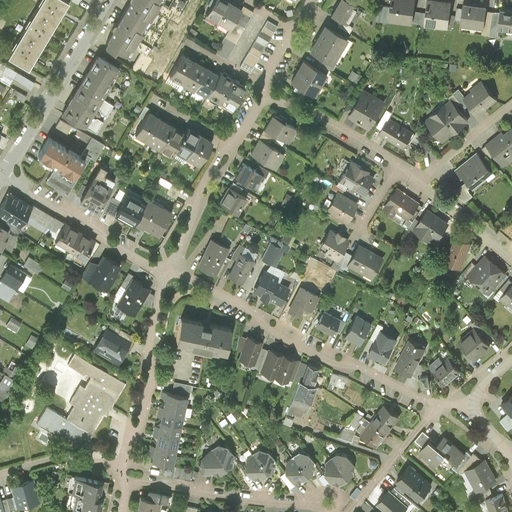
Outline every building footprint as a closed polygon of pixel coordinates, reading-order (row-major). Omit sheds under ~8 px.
[(68,0),(67,0),(41,0),(35,11),(55,22),(68,0)] [(130,0),(124,11),(145,24),(148,26),(150,22),(150,19),(155,11),(160,2),(161,0),(130,0)] [(188,2),(184,0),(174,0),(170,8),(160,2),(155,11),(170,20),(179,17),(188,2)] [(228,1),(226,0),(211,0),(204,13),(217,21),(228,1)] [(357,6),(345,0),(340,0),(332,15),(341,20),(347,23),(357,6)] [(414,0),(392,0),(392,7),(390,19),(412,22),(414,11),(414,0)] [(451,1),(443,0),(428,0),(427,13),(426,24),(448,27),(450,14),(451,1)] [(241,8),(228,1),(217,21),(229,28),(236,16),(241,8)] [(486,6),(463,3),(462,8),(461,22),(460,25),(483,28),(484,24),(485,12),(486,6)] [(390,19),(392,7),(380,5),(377,21),(390,23),(390,19)] [(242,6),(241,8),(236,16),(247,22),(253,12),(242,6)] [(511,10),(500,9),(500,12),(498,29),(511,30),(511,10)] [(55,22),(35,11),(22,32),(42,44),(55,22)] [(148,26),(145,24),(124,11),(115,24),(113,24),(112,27),(112,29),(107,37),(107,41),(105,44),(106,47),(113,51),(115,48),(124,53),(127,53),(130,49),(130,48),(132,48),(137,41),(138,38),(142,32),(144,32),(148,26)] [(418,27),(420,12),(414,11),(412,22),(412,26),(418,27)] [(426,24),(427,13),(420,12),(418,27),(425,27),(426,24)] [(490,35),(493,13),(485,12),(484,24),(483,28),(483,34),(490,35)] [(500,12),(493,13),(490,35),(497,35),(498,29),(500,12)] [(277,26),(267,20),(241,63),(251,69),(277,26)] [(347,23),(341,20),(337,26),(349,32),(352,26),(347,23)] [(347,38),(324,25),(310,49),(325,58),(333,62),(347,38)] [(191,27),(187,32),(194,36),(197,31),(191,27)] [(42,44),(22,32),(9,54),(29,66),(42,44)] [(235,43),(224,37),(216,50),(215,52),(226,58),(235,43)] [(138,38),(137,41),(132,48),(130,48),(130,49),(127,53),(124,53),(128,55),(129,55),(131,54),(132,51),(135,50),(142,54),(135,66),(137,69),(140,71),(143,69),(151,54),(150,49),(141,43),(143,41),(138,38)] [(213,41),(210,46),(216,49),(219,44),(213,41)] [(96,54),(78,83),(102,97),(120,68),(96,54)] [(183,56),(170,78),(181,85),(194,62),(183,56)] [(333,62),(325,58),(321,64),(329,68),(332,70),(336,64),(333,62)] [(311,65),(303,60),(297,70),(320,84),(327,74),(325,73),(311,65)] [(321,64),(315,60),(311,65),(325,73),(329,68),(321,64)] [(194,62),(181,85),(193,91),(194,90),(206,69),(194,62)] [(34,82),(5,65),(1,71),(30,88),(34,82)] [(206,69),(194,90),(206,97),(207,94),(218,76),(206,69)] [(320,84),(297,70),(290,81),(302,88),(314,95),(320,84)] [(358,75),(352,71),(349,77),(355,81),(358,75)] [(218,76),(207,94),(220,101),(233,80),(220,72),(218,76)] [(355,81),(354,82),(358,85),(363,75),(359,73),(358,75),(355,81)] [(233,80),(220,101),(232,108),(244,87),(233,80)] [(496,99),(482,81),(471,89),(473,91),(465,97),(464,98),(469,104),(477,114),(496,99)] [(102,97),(78,83),(62,111),(86,125),(92,115),(95,108),(102,97)] [(314,95),(302,88),(299,92),(311,100),(314,95)] [(384,101),(363,89),(355,102),(348,115),(369,127),(384,101)] [(26,95),(16,90),(13,96),(23,101),(26,95)] [(469,104),(464,98),(465,97),(459,90),(454,94),(461,103),(465,107),(469,104)] [(461,103),(454,94),(449,98),(451,100),(456,107),(461,103)] [(102,97),(95,108),(107,115),(113,104),(102,97)] [(343,112),(348,115),(355,102),(351,99),(343,112)] [(456,107),(451,100),(426,119),(443,140),(468,121),(456,107)] [(138,117),(144,121),(150,111),(151,109),(144,105),(138,117)] [(377,126),(382,128),(388,118),(391,112),(387,110),(377,126)] [(144,121),(137,134),(148,140),(161,118),(150,111),(144,121)] [(92,115),(86,125),(96,131),(102,121),(92,115)] [(296,131),(272,116),(265,128),(285,139),(290,142),(296,131)] [(161,118),(148,140),(160,147),(173,124),(161,118)] [(412,132),(388,118),(382,128),(379,133),(403,147),(407,142),(412,132)] [(71,126),(59,119),(55,126),(67,133),(71,126)] [(173,124),(160,147),(171,154),(174,149),(185,131),(173,124)] [(511,127),(503,135),(502,133),(490,143),(491,145),(496,151),(494,153),(503,165),(511,157),(511,127)] [(185,131),(174,149),(187,157),(199,135),(187,128),(185,131)] [(285,139),(265,128),(262,134),(277,143),(281,145),(285,139)] [(412,132),(407,142),(416,147),(419,141),(419,133),(414,130),(412,132)] [(277,143),(262,134),(258,140),(273,148),(277,143)] [(39,153),(56,164),(78,177),(91,155),(82,150),(80,154),(49,135),(39,153)] [(199,135),(187,157),(199,164),(211,142),(199,135)] [(91,136),(82,150),(91,155),(95,158),(104,144),(91,136)] [(273,148),(258,140),(251,152),(275,167),(282,154),(273,148)] [(490,156),(494,153),(496,151),(491,145),(490,143),(489,143),(483,147),(490,156)] [(477,152),(466,160),(481,179),(492,171),(477,152)] [(481,179),(466,160),(455,169),(461,177),(463,175),(467,180),(472,186),(481,179)] [(369,171),(351,161),(339,181),(347,185),(363,195),(373,177),(367,174),(369,171)] [(106,167),(101,163),(88,186),(82,198),(81,198),(98,208),(99,207),(106,194),(115,179),(103,172),(106,167)] [(78,177),(56,164),(46,180),(68,193),(78,177)] [(254,171),(242,164),(235,177),(252,187),(256,180),(259,182),(262,176),(254,171)] [(269,171),(258,164),(254,171),(262,176),(265,178),(269,171)] [(115,179),(106,194),(111,197),(112,196),(122,177),(117,174),(115,179)] [(171,182),(160,176),(157,181),(168,187),(171,182)] [(472,186),(467,180),(454,192),(467,201),(472,195),(467,190),(472,186)] [(347,185),(339,181),(337,185),(344,190),(347,185)] [(245,188),(234,182),(230,188),(242,195),(245,188)] [(82,198),(88,186),(83,183),(76,195),(82,198)] [(332,189),(337,192),(341,195),(344,190),(337,185),(335,184),(332,189)] [(230,188),(228,187),(219,202),(237,213),(246,198),(242,195),(230,188)] [(419,202),(398,188),(384,208),(394,215),(397,211),(407,218),(417,203),(419,202)] [(8,192),(0,206),(0,214),(19,226),(23,219),(31,205),(8,192)] [(133,223),(134,222),(145,202),(127,192),(122,201),(115,213),(133,223)] [(341,195),(337,192),(326,210),(346,222),(357,204),(341,195)] [(111,197),(106,194),(99,207),(104,210),(111,197)] [(111,197),(104,210),(114,215),(115,213),(122,201),(112,196),(111,197)] [(147,198),(145,202),(134,222),(143,227),(144,225),(159,233),(171,211),(147,198)] [(32,203),(31,205),(23,219),(45,231),(47,226),(59,233),(65,222),(32,203)] [(423,207),(417,203),(407,218),(403,225),(408,228),(409,226),(415,218),(423,207)] [(447,223),(427,209),(420,221),(414,229),(431,241),(434,237),(436,239),(447,223)] [(420,221),(415,218),(409,226),(414,229),(420,221)] [(94,240),(65,222),(59,233),(55,239),(85,257),(94,240)] [(336,234),(329,230),(323,242),(328,245),(324,253),(335,259),(336,260),(342,249),(348,240),(343,237),(344,236),(337,232),(336,234)] [(470,243),(457,236),(446,260),(449,261),(448,264),(455,267),(456,264),(460,266),(470,243)] [(227,247),(210,238),(198,265),(216,274),(225,255),(223,254),(227,247)] [(281,246),(271,242),(263,259),(272,264),(281,246)] [(231,257),(237,260),(240,253),(244,246),(239,244),(234,249),(231,257)] [(382,257),(358,244),(352,255),(348,263),(372,277),(382,257)] [(347,252),(342,249),(336,260),(341,262),(347,252)] [(352,255),(347,252),(341,262),(347,265),(348,263),(352,255)] [(253,259),(240,253),(237,260),(229,275),(242,281),(253,259)] [(119,265),(103,255),(98,263),(89,278),(106,289),(116,273),(115,272),(119,265)] [(505,273),(485,256),(476,266),(468,275),(488,292),(505,273)] [(41,264),(28,257),(24,265),(36,272),(41,264)] [(336,260),(335,259),(331,266),(337,269),(341,262),(336,260)] [(89,278),(98,263),(89,262),(84,271),(82,274),(89,278)] [(468,275),(476,266),(472,263),(462,274),(466,277),(468,275)] [(14,265),(10,271),(7,269),(1,280),(15,289),(16,286),(24,274),(25,272),(14,265)] [(271,265),(265,271),(278,278),(277,280),(279,281),(284,272),(271,265)] [(265,271),(264,270),(253,290),(261,294),(260,295),(267,299),(267,297),(277,280),(278,278),(265,271)] [(132,276),(133,277),(134,275),(128,272),(119,286),(125,289),(132,276)] [(31,278),(24,274),(16,286),(24,291),(31,278)] [(133,277),(132,276),(125,289),(117,301),(114,306),(116,307),(115,309),(121,313),(122,311),(124,312),(126,309),(134,314),(142,301),(149,290),(150,288),(133,277)] [(65,279),(61,285),(68,290),(72,283),(65,279)] [(0,294),(8,300),(15,289),(1,280),(0,281),(0,294)] [(279,281),(277,280),(267,297),(279,304),(289,286),(279,281)] [(504,294),(511,285),(511,282),(509,280),(500,290),(504,294)] [(511,285),(504,294),(500,299),(506,304),(509,302),(511,304),(511,285)] [(125,289),(119,286),(112,297),(117,301),(125,289)] [(317,296),(301,287),(288,310),(298,316),(303,306),(310,310),(317,296)] [(153,293),(149,290),(142,301),(151,305),(153,293)] [(504,294),(500,290),(494,297),(498,300),(500,299),(504,294)] [(339,318),(323,310),(316,324),(331,332),(333,329),(338,319),(339,318)] [(371,322),(356,314),(345,335),(360,343),(371,322)] [(21,321),(12,315),(7,325),(16,330),(21,321)] [(231,327),(180,317),(176,338),(184,340),(184,342),(190,343),(189,346),(210,350),(211,346),(226,349),(231,327)] [(338,319),(333,329),(339,332),(344,321),(338,319)] [(375,341),(381,331),(383,327),(378,324),(370,339),(375,341)] [(118,334),(106,326),(93,348),(117,362),(126,346),(127,346),(130,340),(118,334)] [(121,328),(118,334),(130,340),(133,335),(121,328)] [(490,345),(475,328),(460,341),(468,350),(475,358),(490,345)] [(397,339),(381,331),(375,341),(369,352),(385,361),(397,339)] [(37,337),(31,334),(26,344),(32,347),(37,337)] [(243,350),(247,338),(239,335),(237,348),(243,350)] [(261,341),(248,336),(247,338),(243,350),(240,357),(252,362),(253,362),(259,345),(261,341)] [(397,366),(411,373),(424,349),(416,345),(416,344),(410,340),(397,366)] [(264,347),(259,345),(253,362),(252,362),(250,366),(255,368),(256,368),(264,347)] [(269,349),(264,347),(256,368),(261,370),(269,349)] [(261,370),(273,375),(282,353),(269,348),(269,349),(261,370)] [(470,362),(475,358),(468,350),(463,354),(470,362)] [(77,446),(83,435),(89,439),(104,414),(106,415),(126,382),(74,351),(67,363),(84,373),(87,372),(91,375),(84,386),(80,383),(69,401),(74,403),(66,417),(46,405),(36,422),(77,446)] [(295,358),(282,353),(273,375),(287,380),(288,376),(295,358)] [(459,369),(449,356),(433,369),(444,382),(459,369)] [(293,378),(299,361),(300,360),(295,358),(288,376),(293,378)] [(301,380),(307,363),(299,361),(293,378),(299,380),(301,380)] [(307,363),(301,380),(312,384),(318,367),(307,363)] [(6,366),(3,372),(5,373),(16,379),(22,368),(15,364),(12,370),(6,366)] [(344,386),(347,375),(332,370),(328,381),(344,386)] [(16,379),(5,373),(0,381),(0,397),(4,400),(16,379)] [(428,374),(421,376),(423,385),(430,384),(428,374)] [(315,385),(312,384),(301,380),(299,380),(293,398),(309,403),(315,385)] [(175,381),(173,393),(187,395),(189,396),(191,385),(175,381)] [(165,397),(164,401),(185,406),(187,395),(173,393),(162,390),(161,396),(165,397)] [(511,395),(501,404),(508,413),(510,415),(511,413),(511,395)] [(309,403),(293,398),(287,413),(291,414),(292,413),(302,416),(303,411),(306,412),(309,403)] [(183,415),(185,406),(164,401),(163,406),(159,405),(158,410),(183,415)] [(385,404),(371,420),(387,430),(399,415),(385,404)] [(181,425),(183,415),(158,410),(157,416),(160,417),(160,421),(181,425)] [(236,418),(231,411),(226,415),(231,422),(236,418)] [(364,415),(357,411),(348,421),(354,426),(359,420),(364,415)] [(511,426),(511,417),(510,415),(508,413),(500,420),(508,430),(511,426)] [(355,427),(362,432),(366,426),(362,422),(366,417),(364,415),(359,420),(354,426),(355,427)] [(293,419),(285,416),(283,423),(291,426),(293,419)] [(229,423),(224,417),(218,421),(223,427),(229,423)] [(375,444),(387,430),(371,420),(366,417),(362,422),(366,426),(362,432),(361,433),(375,444)] [(179,435),(181,425),(160,421),(159,425),(155,425),(154,430),(179,435)] [(354,426),(348,421),(337,436),(358,444),(360,436),(354,434),(355,430),(352,429),(355,427),(354,426)] [(177,445),(179,435),(154,430),(152,436),(156,436),(156,440),(177,445)] [(415,440),(423,446),(429,439),(430,437),(423,431),(415,440)] [(436,445),(429,439),(423,446),(419,450),(436,464),(445,453),(449,457),(450,456),(457,462),(464,453),(444,436),(436,445)] [(175,455),(177,445),(156,440),(155,445),(151,445),(150,450),(175,455)] [(218,444),(211,450),(226,468),(233,463),(233,455),(227,445),(218,444)] [(258,449),(252,454),(267,473),(273,468),(274,458),(268,450),(258,449)] [(173,465),(175,455),(150,450),(148,455),(152,456),(151,461),(164,463),(173,465)] [(221,473),(226,468),(211,450),(202,456),(199,468),(203,473),(221,473)] [(464,453),(457,462),(452,467),(457,471),(471,455),(466,451),(464,453)] [(299,452),(292,456),(307,476),(312,472),(314,462),(307,453),(299,452)] [(471,455),(457,471),(461,473),(466,470),(482,461),(473,453),(471,455)] [(261,477),(267,473),(252,454),(246,458),(245,469),(251,476),(261,477)] [(335,454),(330,457),(346,477),(352,473),(353,464),(345,454),(335,454)] [(301,480),(307,476),(292,456),(286,460),(284,471),(292,481),(301,480)] [(339,483),(346,477),(330,457),(325,461),(324,474),(329,481),(339,483)] [(496,478),(485,459),(482,461),(466,470),(476,489),(487,484),(496,478)] [(164,463),(162,474),(173,477),(176,466),(173,465),(164,463)] [(431,483),(409,466),(396,480),(398,482),(407,490),(418,499),(431,483)] [(103,480),(72,473),(68,489),(72,490),(69,505),(86,509),(97,511),(100,511),(103,496),(96,495),(96,492),(100,492),(103,480)] [(328,481),(322,474),(318,477),(324,484),(328,481)] [(38,499),(32,479),(11,485),(14,496),(17,505),(38,499)] [(297,490),(292,482),(288,485),(293,493),(297,490)] [(398,482),(395,487),(404,494),(407,490),(398,482)] [(490,489),(487,484),(476,489),(479,495),(490,489)] [(355,497),(361,490),(357,487),(351,494),(355,497)] [(395,487),(391,491),(408,505),(412,500),(404,494),(395,487)] [(391,491),(389,489),(378,503),(388,511),(403,511),(409,505),(408,505),(391,491)] [(493,496),(490,489),(479,495),(482,500),(486,499),(493,496)] [(161,494),(148,492),(146,498),(160,501),(161,494)] [(486,499),(490,511),(502,511),(508,510),(503,493),(493,496),(486,499)] [(17,505),(14,496),(8,498),(11,510),(18,508),(17,505)] [(140,497),(137,508),(157,511),(160,501),(146,498),(140,497)] [(4,511),(11,510),(8,498),(0,499),(0,500),(2,509),(3,511),(4,511)]
